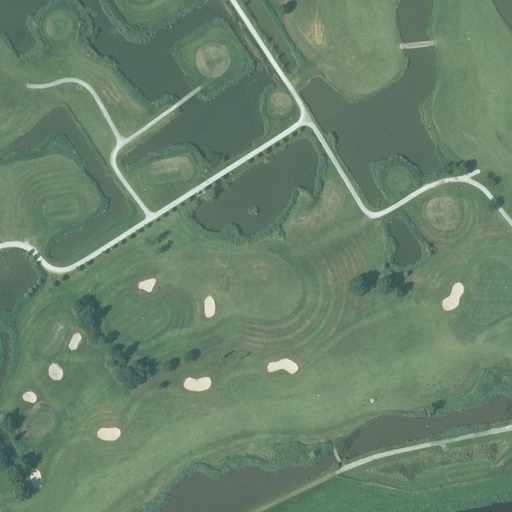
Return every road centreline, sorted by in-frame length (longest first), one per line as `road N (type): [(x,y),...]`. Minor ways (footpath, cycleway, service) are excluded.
road 1 (track): [(64,272),(2,412)]
road 2 (track): [(469,181),(437,44)]
